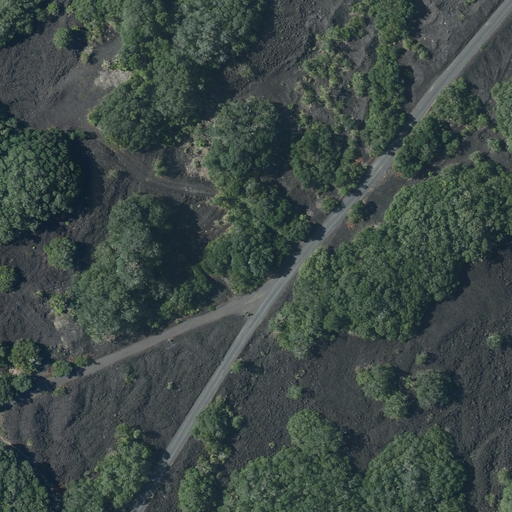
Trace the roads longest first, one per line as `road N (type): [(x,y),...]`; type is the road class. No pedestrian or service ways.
road 1 (track): [(511,1),(460,53),(274,285),(133,511)]
road 2 (track): [(0,406),(274,285)]
